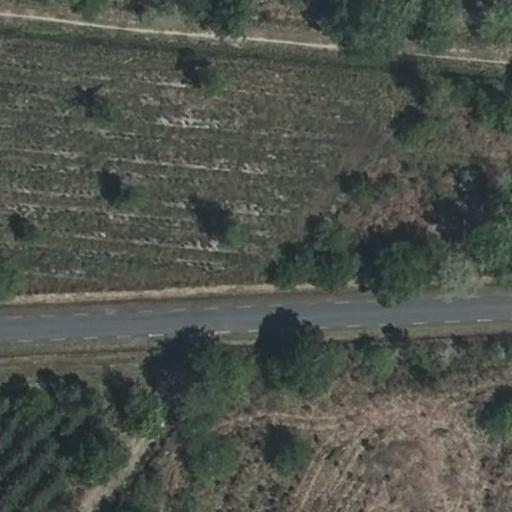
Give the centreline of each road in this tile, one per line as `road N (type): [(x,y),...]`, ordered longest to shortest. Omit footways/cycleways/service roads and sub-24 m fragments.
road 1 (track): [(511,61),(0,14)]
road 2 (tertiary): [(0,330),(511,307)]
road 3 (track): [(220,321),(165,415),(86,511)]
